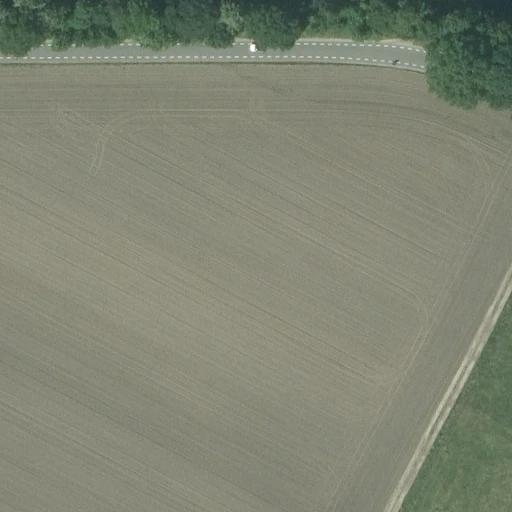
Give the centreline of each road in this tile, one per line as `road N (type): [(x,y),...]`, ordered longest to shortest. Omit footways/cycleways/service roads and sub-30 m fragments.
road 1 (tertiary): [(0,54),(389,54),(446,62),(511,92)]
road 2 (track): [(375,511),(511,248)]
